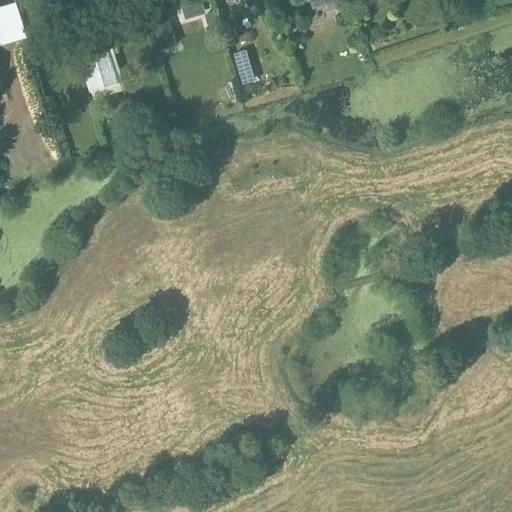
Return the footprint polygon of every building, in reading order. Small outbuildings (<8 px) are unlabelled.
[(50,0),(47,0),(25,7),(35,41),(47,37),(43,25),(56,21),(50,0)] [(224,0),(221,1),(224,13),(246,7),(244,0),(224,0)] [(309,0),(313,11),(339,3),(338,0),(309,0)] [(79,60),(90,95),(92,94),(95,103),(127,93),(113,49),(79,60)] [(96,117),(125,109),(122,101),(93,110),(96,117)]
